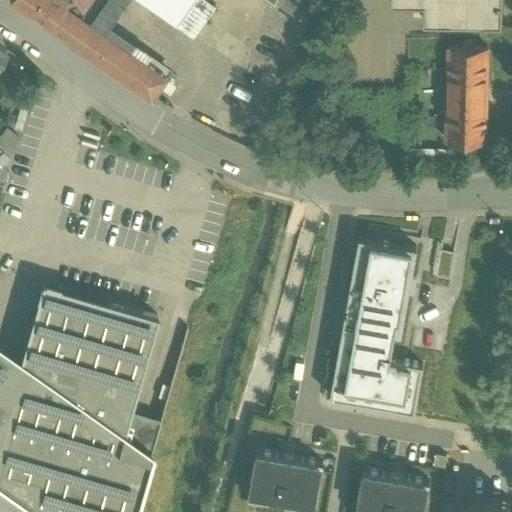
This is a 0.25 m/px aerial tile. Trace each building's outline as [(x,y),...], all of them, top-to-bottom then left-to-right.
[(11,0),(51,27),(52,26),(79,45),(78,46),(153,98),(169,75),(107,32),(128,0),(141,0),(179,26),(196,0),(11,0)] [(208,0),(196,0),(179,26),(194,37),(216,5),(208,0)] [(312,4),(305,0),(274,0),(274,1),(306,23),(312,4)] [(511,0),(392,0),(393,1),(424,1),(424,20),(511,22),(511,0)] [(488,48),(449,47),(447,142),(486,143),(488,48)] [(17,101),(0,88),(0,107),(8,113),(17,101)] [(356,133),(336,130),(333,150),(353,154),(356,133)] [(359,233),(332,388),(410,402),(417,359),(392,355),(412,242),(359,233)] [(0,507),(12,510),(11,511),(134,511),(152,452),(149,450),(147,457),(118,448),(157,315),(107,301),(102,321),(52,307),(38,358),(21,352),(12,383),(0,374),(0,507)] [(324,460),(257,448),(249,495),(269,499),(268,503),(293,508),(294,503),(315,507),(324,460)] [(435,452),(433,464),(445,466),(447,454),(435,452)] [(423,511),(430,479),(364,467),(355,511),(423,511)] [(511,511),(511,497),(478,497),(477,511),(511,511)]
